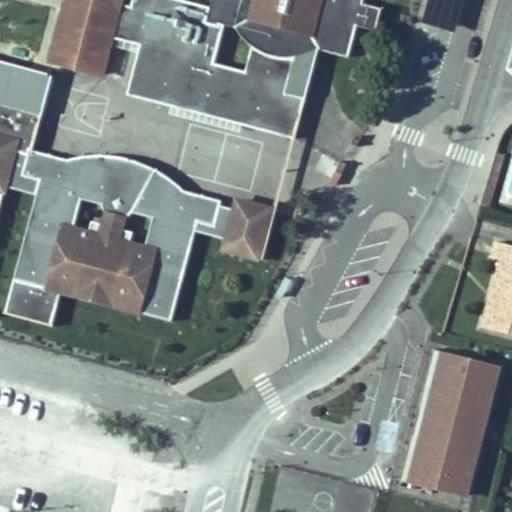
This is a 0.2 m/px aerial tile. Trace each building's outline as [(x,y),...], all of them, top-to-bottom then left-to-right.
[(66,0),(46,75),(100,90),(123,8),(132,11),(133,5),(138,6),(139,5),(139,0),(66,0)] [(215,0),(212,11),(209,22),(208,24),(222,28),(223,25),(236,28),(244,38),(252,46),(258,51),(262,45),(277,53),(297,53),(297,59),(308,57),(319,54),(326,50),(334,52),(352,58),(360,25),(380,30),(385,10),(365,5),(366,0),(215,0)] [(288,60),(297,59),(297,53),(277,53),(262,45),(258,51),(266,56),(277,58),(288,60)] [(23,180),(28,161),(15,157),(18,145),(0,140),(0,198),(4,200),(6,193),(37,201),(41,185),(23,180)] [(15,287),(52,296),(56,282),(78,287),(96,299),(112,299),(117,297),(143,304),(140,318),(176,327),(198,237),(201,225),(218,230),(223,211),(224,205),(185,195),(177,187),(168,179),(157,172),(154,171),(149,185),(104,174),(107,161),(89,161),(72,163),(67,164),(30,154),(28,161),(23,180),(41,185),(37,201),(15,287)] [(126,163),(107,161),(104,174),(149,185),(154,171),(143,166),(137,165),(126,163)] [(201,225),(198,237),(228,246),(226,257),(265,267),(278,212),(239,202),(236,215),(223,211),(218,230),(201,225)] [(491,275),(481,310),(493,314),(485,344),(511,351),(511,262),(483,255),(479,271),(491,275)] [(52,296),(140,318),(143,304),(117,297),(112,299),(96,299),(78,287),(56,282),(52,296)] [(485,344),(493,314),(481,310),(473,340),(485,344)] [(443,355),(432,352),(421,393),(431,396),(422,430),(413,427),(398,482),(409,485),(409,483),(464,497),(497,370),(443,356),(443,355)] [(421,393),(413,427),(422,430),(431,396),(421,393)]
